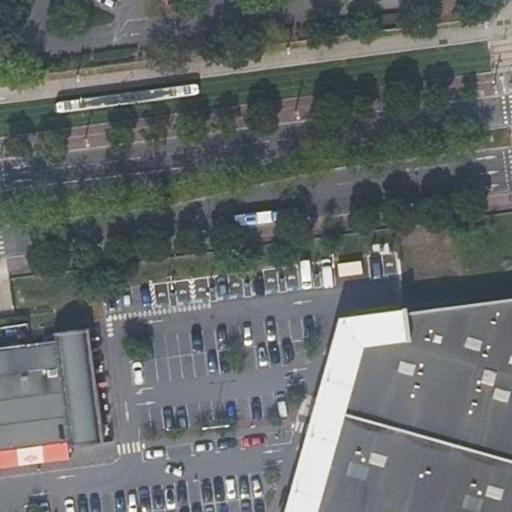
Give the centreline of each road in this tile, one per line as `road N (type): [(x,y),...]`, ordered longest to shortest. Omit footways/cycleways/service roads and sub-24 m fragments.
road 1 (secondary): [(511,108),(300,137),(181,168),(0,186)]
road 2 (secondary): [(0,244),(511,166)]
